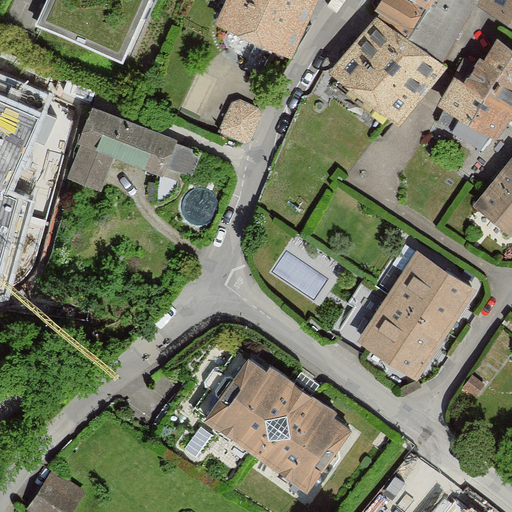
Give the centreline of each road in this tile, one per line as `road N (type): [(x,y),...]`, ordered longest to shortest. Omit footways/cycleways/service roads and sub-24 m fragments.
road 1 (residential): [(0,508),(38,449),(214,278)]
road 2 (residential): [(352,0),(281,101),(214,278)]
road 3 (residential): [(408,419),(214,278)]
road 4 (residential): [(511,291),(408,419)]
road 5 (residential): [(511,499),(408,419)]
